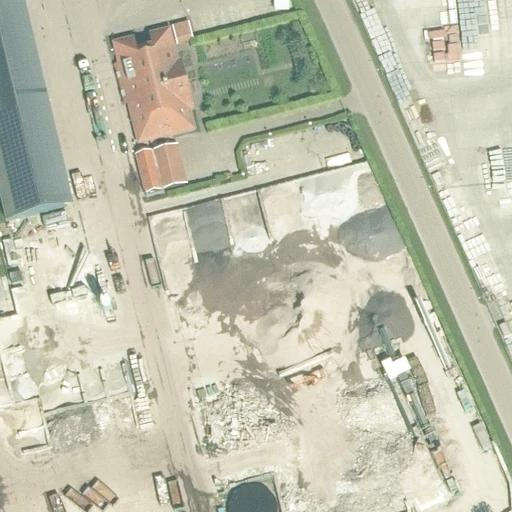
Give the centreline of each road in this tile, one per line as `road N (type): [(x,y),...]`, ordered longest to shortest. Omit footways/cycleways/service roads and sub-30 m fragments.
road 1 (unknown): [(67,0),(71,117),(198,511)]
road 2 (unclassified): [(511,412),(327,0)]
road 3 (unknown): [(172,444),(18,497)]
